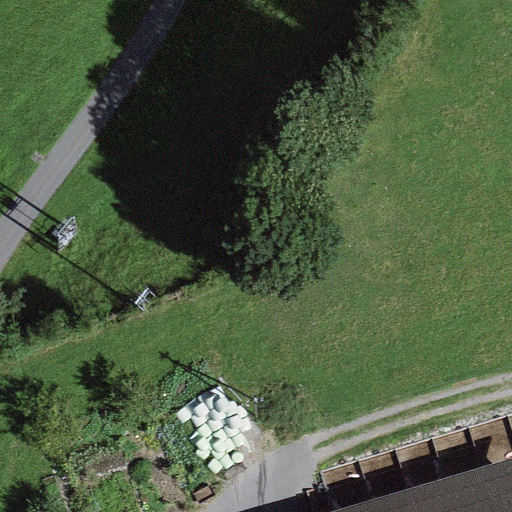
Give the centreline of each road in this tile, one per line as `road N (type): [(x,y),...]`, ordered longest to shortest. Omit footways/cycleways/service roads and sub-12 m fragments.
road 1 (unclassified): [(0,244),(137,58),(170,0)]
road 2 (track): [(251,511),(320,438),(511,397)]
